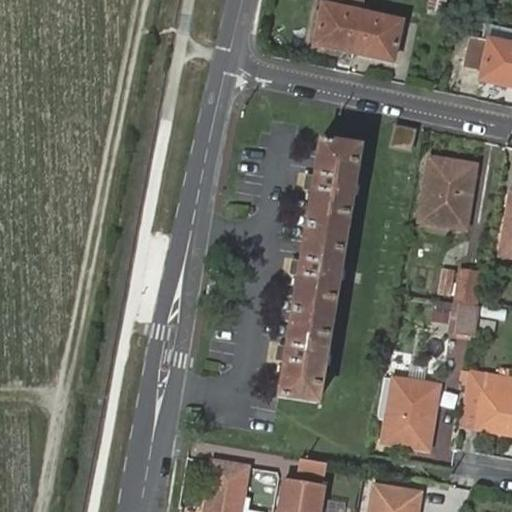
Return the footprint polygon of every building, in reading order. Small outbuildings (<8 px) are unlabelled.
[(446,14),(449,0),(431,0),(428,11),(446,14)] [(308,47),(347,57),(357,18),(316,9),(308,47)] [(357,18),(347,57),(386,66),(395,27),(357,18)] [(481,35),(511,37),(511,26),(482,24),(481,35)] [(511,90),(511,49),(484,43),(476,83),(511,90)] [(395,126),(390,146),(409,151),(415,130),(395,126)] [(320,140),(278,397),(317,403),(358,146),(320,140)] [(439,159),(432,200),(423,199),(420,219),(465,227),(474,178),(464,177),(466,163),(439,159)] [(511,231),(504,231),(500,254),(511,255),(511,231)] [(459,268),(454,302),(479,306),(480,301),(485,273),(459,268)] [(454,302),(438,299),(436,311),(450,313),(448,334),(474,337),(479,306),(454,302)] [(461,422),(478,426),(484,390),(511,394),(511,375),(469,369),(461,422)] [(403,379),(396,420),(388,419),(384,440),(428,447),(437,398),(428,396),(430,383),(403,379)] [(511,394),(484,390),(478,426),(511,431),(511,394)] [(322,481),(325,464),(298,459),(295,476),(322,481)] [(241,511),(249,470),(214,464),(205,511),(241,511)] [(318,511),(324,486),(285,479),(278,511),(318,511)] [(383,487),(378,511),(424,511),(426,507),(417,506),(419,493),(383,487)]
